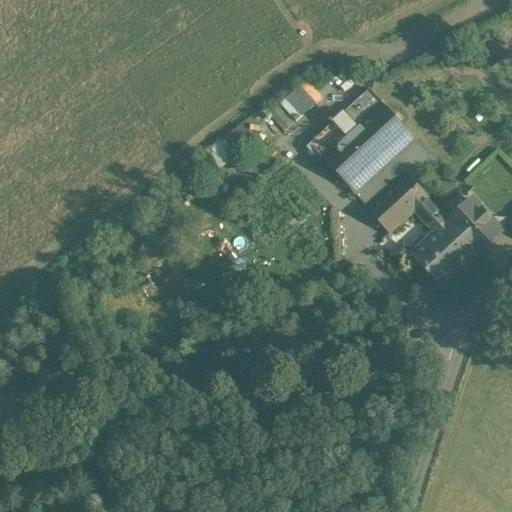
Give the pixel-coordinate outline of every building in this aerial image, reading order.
[(371,92),(311,146),(324,161),(384,106),(371,92)] [(384,106),(324,161),(357,196),(395,161),(416,142),(384,106)] [(241,124),(224,138),(233,148),(250,135),(241,124)] [(416,142),(395,161),(409,176),(430,157),(416,142)] [(475,254),(439,214),(439,213),(405,176),(369,210),(391,234),(414,213),(436,237),(414,259),(441,289),(475,254)] [(501,233),(471,201),(455,217),(446,207),(439,213),(439,214),(475,254),(477,256),(501,233)]
